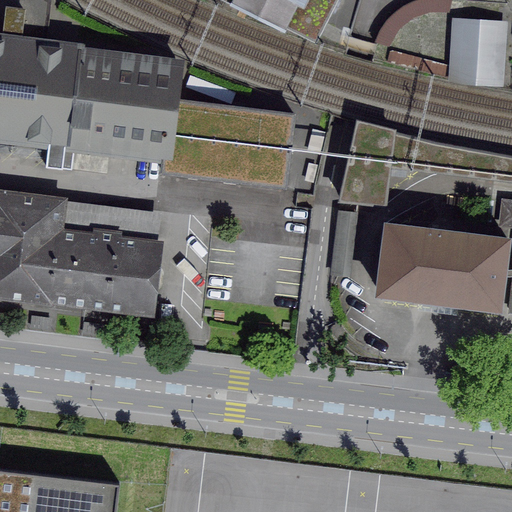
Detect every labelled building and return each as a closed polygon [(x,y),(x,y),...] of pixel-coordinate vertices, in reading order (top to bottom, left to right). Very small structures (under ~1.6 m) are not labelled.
[(0,0),(0,136),(49,142),(46,166),(72,169),(75,145),(164,155),(167,156),(174,99),(178,61),(21,43),(21,36),(30,37),(32,26),(44,27),(46,4),(25,2),(25,0),(0,0)] [(313,41),(333,0),(231,0),(236,2),(233,7),(282,31),(284,27),(313,41)] [(383,31),(377,44),(388,47),(392,37),(399,27),(409,19),(420,13),(433,10),(450,11),(451,0),(447,0),(428,0),(418,2),(404,9),(392,19),(383,31)] [(497,25),(462,23),(459,78),(494,80),(497,25)] [(285,187),(294,113),(174,99),(167,156),(164,155),(162,172),(285,187)] [(389,165),(511,180),(511,154),(438,142),(359,121),(340,199),(385,204),(389,165)] [(158,241),(61,229),(64,199),(0,191),(0,296),(149,315),(158,241)] [(511,202),(504,202),(502,224),(511,225),(511,202)] [(507,239),(387,224),(379,292),(499,307),(507,239)] [(116,511),(120,483),(0,468),(0,511),(116,511)]
